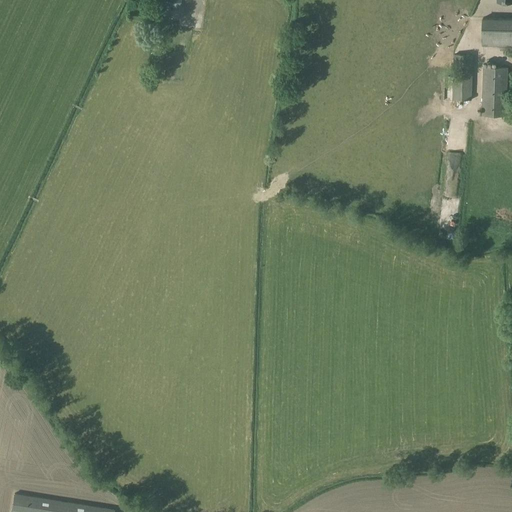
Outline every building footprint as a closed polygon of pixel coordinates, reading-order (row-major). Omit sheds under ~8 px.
[(511,18),(483,18),(482,45),(511,45),(511,18)] [(453,54),(452,99),(471,100),(473,54),(453,54)] [(507,67),(483,67),(482,114),(506,115),(507,67)] [(446,158),(444,203),(454,204),(456,158),(446,158)] [(14,493),(11,511),(113,511),(114,509),(14,493)]
